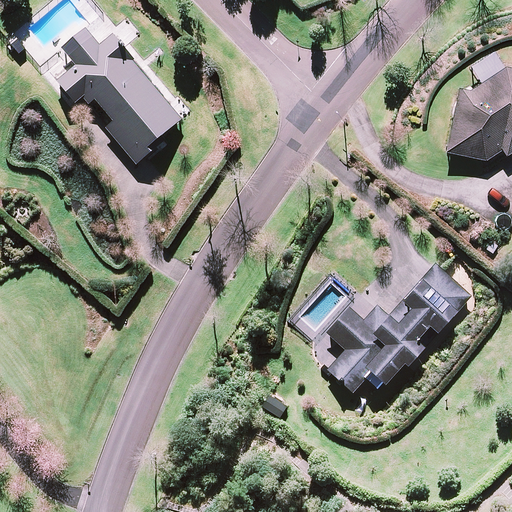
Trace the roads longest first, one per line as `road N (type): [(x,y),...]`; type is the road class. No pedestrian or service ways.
road 1 (residential): [(319,96),(127,410),(88,511)]
road 2 (residential): [(319,96),(220,0)]
road 3 (residential): [(410,0),(319,96)]
